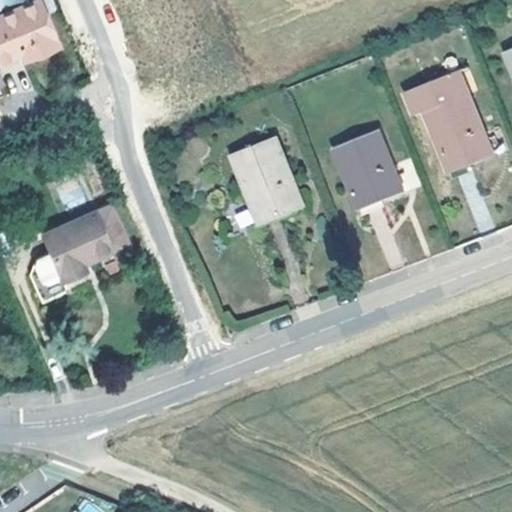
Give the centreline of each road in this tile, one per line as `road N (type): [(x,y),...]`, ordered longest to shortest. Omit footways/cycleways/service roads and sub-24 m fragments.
road 1 (residential): [(215,374),(125,146),(118,81),(86,0)]
road 2 (residential): [(215,374),(511,256)]
road 3 (residential): [(0,425),(94,415),(215,374)]
road 4 (track): [(68,421),(102,462),(214,511)]
